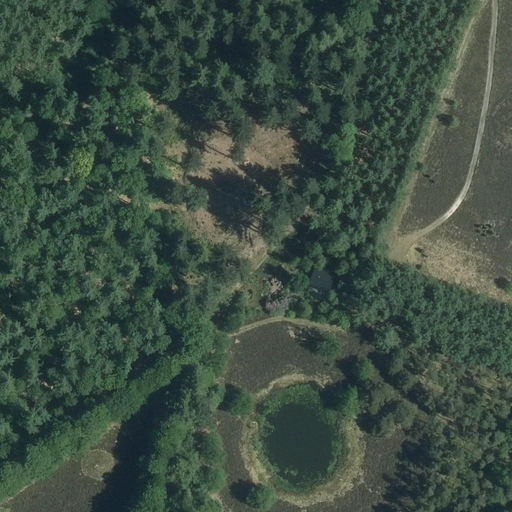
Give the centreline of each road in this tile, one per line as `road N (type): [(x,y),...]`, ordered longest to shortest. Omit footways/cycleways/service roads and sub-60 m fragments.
road 1 (track): [(494,0),(469,180),(450,212),(373,255),(511,312)]
road 2 (track): [(0,115),(107,66),(92,0)]
